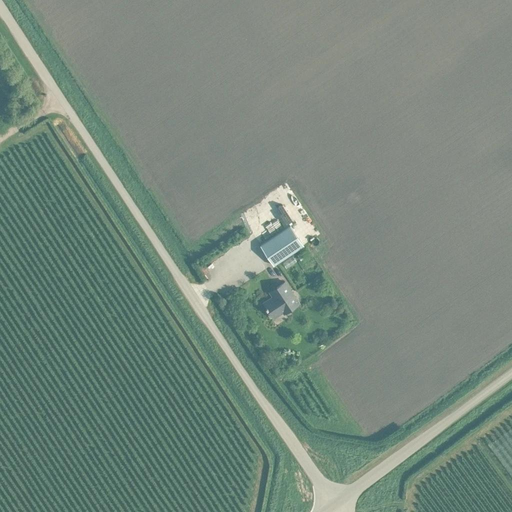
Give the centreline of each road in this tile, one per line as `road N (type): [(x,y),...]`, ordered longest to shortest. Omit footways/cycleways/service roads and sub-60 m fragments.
road 1 (unclassified): [(0,6),(335,504)]
road 2 (unclassified): [(335,504),(511,375)]
